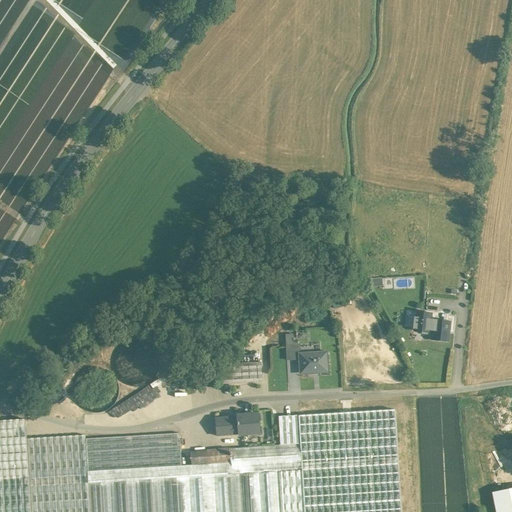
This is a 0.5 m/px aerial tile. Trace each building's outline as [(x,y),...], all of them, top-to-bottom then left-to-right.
[(450,322),(435,320),(431,320),(432,313),(420,312),(420,313),(419,319),(415,318),(414,329),(421,329),(421,331),(420,331),(420,332),(422,333),(422,334),(427,334),(428,333),(429,333),(430,331),(434,331),(433,341),(448,342),(450,322)] [(294,345),(286,345),(287,360),(294,360),(294,345)] [(300,354),(299,354),(299,360),(300,372),(318,371),(318,373),(328,372),(327,352),(300,354)] [(261,362),(229,364),(229,371),(221,371),(222,384),(262,382),(261,362)] [(150,386),(115,404),(121,414),(155,396),(150,386)] [(237,417),(216,419),(217,436),(239,434),(239,435),(260,433),(258,414),(237,416),(237,417)] [(298,415),(279,417),(280,445),(300,444),(298,415)] [(26,420),(0,421),(0,511),(31,511),(27,439),(26,420)] [(309,451),(325,451),(324,428),(308,429),(309,451)] [(180,433),(86,439),(85,435),(27,439),(31,511),(304,511),(300,444),(280,445),(229,448),(231,461),(208,464),(209,467),(192,468),(192,465),(182,466),(180,433)] [(229,448),(191,452),(192,465),(192,468),(209,467),(208,464),(231,461),(229,448)] [(511,511),(511,489),(494,493),(497,511),(511,511)]
